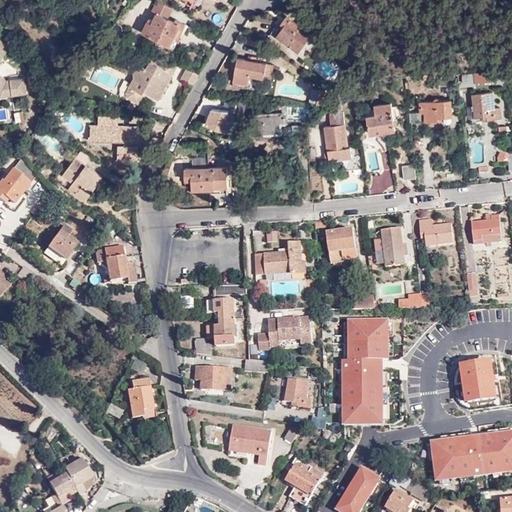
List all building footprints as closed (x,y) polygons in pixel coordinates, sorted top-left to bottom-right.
[(164,18),(170,9),(154,1),(148,10),(153,13),(148,23),(144,21),(139,31),(168,46),(172,38),(177,39),(184,25),(172,19),(171,21),(164,18)] [(298,50),(311,33),(286,15),(281,22),(285,25),(277,35),(298,50)] [(0,96),(1,97),(27,94),(26,78),(7,80),(0,73),(0,61),(10,48),(0,39),(0,96)] [(177,66),(153,55),(145,69),(141,66),(135,68),(133,71),(134,76),(124,91),(125,96),(136,102),(143,92),(157,100),(177,66)] [(272,77),(274,63),(258,61),(259,57),(249,56),(249,60),(237,58),(234,82),(249,84),(250,74),(272,77)] [(199,75),(186,70),(180,81),(192,88),(199,75)] [(492,80),(491,71),(472,73),(473,82),(492,80)] [(325,104),(326,91),(319,90),(317,105),(323,105),(324,104),(325,104)] [(497,108),(495,92),(472,94),(475,118),(482,117),(482,120),(502,119),(501,108),(497,108)] [(330,103),(331,114),(338,114),(338,112),(343,111),(342,98),(334,99),(335,102),(330,103)] [(453,115),(452,99),(421,101),(421,111),(425,111),(427,120),(441,119),(441,116),(453,115)] [(397,130),(393,103),(376,105),(377,114),(368,116),(370,134),(397,130)] [(123,145),(123,144),(121,128),(119,113),(119,108),(103,113),(103,122),(96,123),(98,140),(113,139),(115,157),(125,159),(123,145)] [(205,127),(227,130),(229,110),(207,108),(205,127)] [(338,114),(331,114),(330,115),(331,126),(325,127),(328,158),(339,157),(340,159),(353,158),(351,147),(348,148),(344,111),(343,111),(338,112),(338,114)] [(280,122),(287,122),(286,112),(251,115),(252,125),(255,125),(256,134),(281,132),(280,122)] [(121,128),(123,144),(129,143),(130,146),(123,145),(125,159),(137,160),(138,143),(150,143),(150,127),(121,128)] [(37,135),(49,154),(59,147),(47,128),(37,135)] [(83,150),(73,144),(48,174),(78,195),(95,174),(76,159),(83,150)] [(506,163),(507,153),(497,152),(497,162),(506,163)] [(33,173),(15,157),(0,177),(0,199),(4,195),(13,201),(33,173)] [(404,179),(417,178),(416,163),(402,164),(404,179)] [(228,191),(227,167),(184,169),(184,180),(191,180),(192,189),(214,188),(215,192),(228,191)] [(502,241),(499,214),(492,215),(492,214),(485,214),(486,221),(472,222),(475,245),(502,241)] [(454,243),(451,224),(433,226),(431,218),(422,220),(425,247),(454,243)] [(68,226),(60,220),(38,250),(57,263),(74,238),(64,232),(68,226)] [(405,265),(400,227),(382,230),(383,237),(374,238),(375,249),(381,249),(382,254),(385,253),(387,267),(405,265)] [(355,250),(353,230),(326,233),(330,264),(343,262),(341,251),(355,250)] [(277,231),(265,233),(267,243),(278,241),(277,231)] [(256,259),(257,273),(290,272),(290,274),(306,274),(306,262),(301,263),(300,241),(289,241),(289,252),(264,253),(264,259),(256,259)] [(94,246),(91,249),(92,259),(101,258),(103,272),(98,272),(99,279),(122,274),(123,280),(133,278),(130,259),(122,260),(119,242),(94,246)] [(467,272),(469,294),(478,293),(475,272),(467,272)] [(215,285),(216,294),(246,293),(246,284),(215,285)] [(431,294),(421,295),(421,297),(423,308),(433,308),(431,294)] [(421,297),(409,299),(410,309),(423,308),(421,297)] [(236,336),(235,299),(207,300),(208,312),(216,312),(217,326),(208,326),(209,337),(217,337),(218,345),(235,344),(235,336),(236,336)] [(375,311),(374,299),(352,300),(353,311),(375,311)] [(399,299),(400,309),(408,309),(410,309),(409,299),(399,299)] [(289,322),(284,322),(284,318),(268,319),(269,333),(258,334),(259,349),(271,348),(270,346),(280,345),(280,339),(301,338),(301,343),(312,342),(311,331),(301,331),(300,324),(310,323),(310,316),(289,318),(289,322)] [(348,359),(339,359),(340,425),(383,424),(383,364),(383,359),(388,359),(388,319),(348,319),(348,359)] [(310,323),(300,324),(301,331),(311,331),(310,323)] [(196,338),(196,354),(207,355),(207,337),(196,338)] [(247,369),(268,373),(268,361),(248,359),(247,358),(247,369)] [(148,365),(135,359),(131,369),(143,375),(148,365)] [(492,378),(489,361),(461,366),(467,402),(495,397),(492,378)] [(232,391),(233,368),(198,367),(197,380),(203,380),(203,390),(232,391)] [(149,378),(132,381),(133,390),(128,390),(132,418),(145,416),(145,419),(155,418),(152,395),(149,378)] [(311,408),(312,399),(306,398),(308,381),(289,378),(285,401),(294,403),(293,406),(311,408)] [(125,411),(111,403),(106,413),(120,420),(125,411)] [(314,415),(313,427),(327,429),(327,408),(318,408),(317,415),(314,415)] [(267,466),(272,432),(235,426),(233,440),(237,441),(236,451),(262,455),(261,465),(267,466)] [(291,442),(299,430),(292,426),(285,437),(291,442)] [(511,429),(476,434),(430,440),(436,480),(511,470),(511,429)] [(336,444),(341,437),(330,431),(326,438),(336,444)] [(46,460),(41,450),(36,453),(42,463),(46,460)] [(66,465),(50,476),(63,499),(70,495),(66,488),(75,482),(80,489),(87,485),(83,477),(92,472),(80,452),(64,462),(66,465)] [(295,458),(292,463),(295,465),(293,469),(286,480),(297,486),(290,496),(306,505),(321,479),(318,477),(320,472),(314,468),(317,464),(309,459),(305,464),(295,458)] [(51,469),(47,461),(43,464),(47,471),(51,469)] [(361,465),(335,508),(341,511),(359,511),(381,477),(361,465)] [(429,504),(435,494),(397,471),(390,483),(399,489),(401,487),(429,504)] [(394,511),(409,511),(416,502),(398,491),(387,508),(394,511)] [(491,500),(490,491),(479,493),(480,502),(491,500)] [(170,503),(166,497),(161,501),(165,507),(170,503)] [(511,511),(511,497),(500,499),(501,511),(511,511)] [(63,511),(68,508),(63,499),(44,511),(63,511)] [(22,511),(30,507),(26,501),(18,506),(22,511)]
